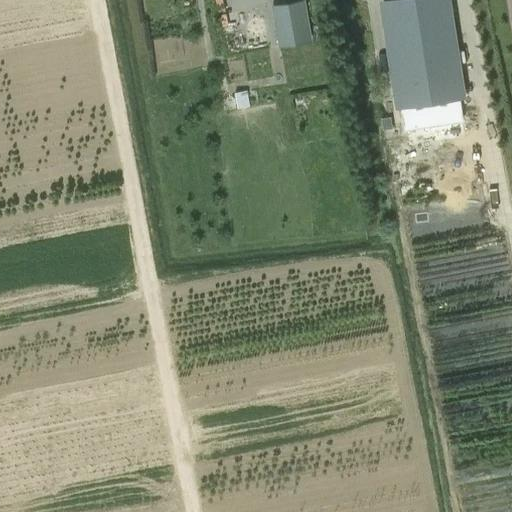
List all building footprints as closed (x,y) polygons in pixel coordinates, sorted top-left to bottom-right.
[(443,0),(412,0),(383,5),(398,103),(459,94),(443,0)] [(303,7),(271,12),(277,52),(309,46),(303,7)] [(249,107),(246,90),(234,92),(237,109),(249,107)] [(391,126),(390,114),(381,116),(383,128),(391,126)] [(437,158),(397,164),(403,197),(442,191),(437,158)]
